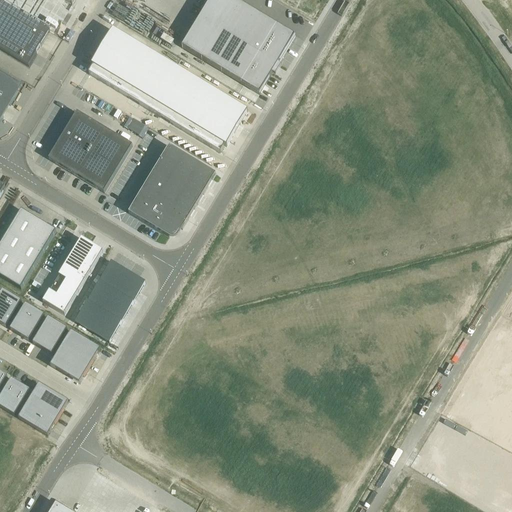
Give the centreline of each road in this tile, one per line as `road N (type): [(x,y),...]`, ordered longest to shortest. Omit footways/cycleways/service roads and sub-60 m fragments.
road 1 (unclassified): [(180,270),(344,0)]
road 2 (unclassified): [(368,511),(511,273)]
road 3 (unclassified): [(4,163),(180,270)]
road 4 (unclassified): [(74,442),(180,270)]
road 5 (unclassified): [(4,163),(103,0)]
road 6 (unclassified): [(74,442),(188,511)]
